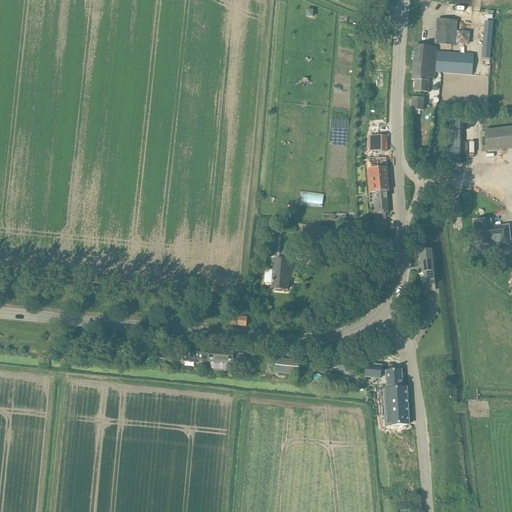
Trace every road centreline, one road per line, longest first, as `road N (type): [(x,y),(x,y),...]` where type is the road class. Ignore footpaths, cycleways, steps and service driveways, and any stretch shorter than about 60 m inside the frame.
road 1 (tertiary): [(378,318),(343,336),(294,341),(0,314)]
road 2 (tertiary): [(378,318),(391,303),(402,259),(402,0)]
road 3 (tertiary): [(378,318),(413,372),(428,511)]
